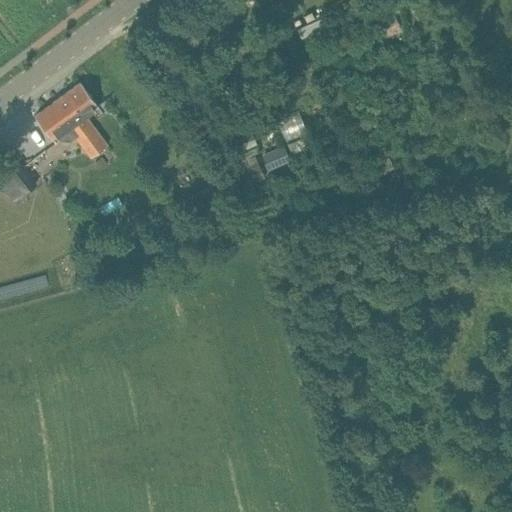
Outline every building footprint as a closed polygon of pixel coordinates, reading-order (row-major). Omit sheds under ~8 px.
[(393,11),(377,18),(384,34),(401,27),(393,11)] [(53,139),(68,128),(91,159),(109,146),(86,116),(99,107),(81,82),(35,115),(53,139)] [(286,140),(308,130),(299,109),(276,119),(286,140)] [(251,130),(232,138),(238,151),(257,144),(251,130)] [(284,145),(262,154),(268,169),(290,160),(284,145)] [(388,156),(377,163),(384,174),(395,167),(388,156)] [(0,170),(0,180),(16,201),(38,185),(17,158),(0,170)]
